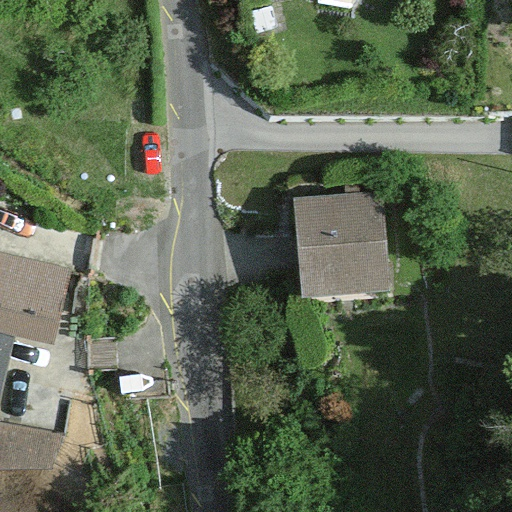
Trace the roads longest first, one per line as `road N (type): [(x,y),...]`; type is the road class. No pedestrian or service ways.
road 1 (unclassified): [(210,511),(173,0)]
road 2 (unknown): [(193,280),(0,233)]
